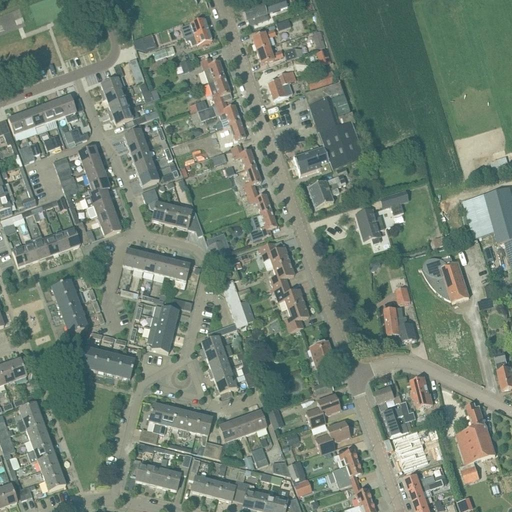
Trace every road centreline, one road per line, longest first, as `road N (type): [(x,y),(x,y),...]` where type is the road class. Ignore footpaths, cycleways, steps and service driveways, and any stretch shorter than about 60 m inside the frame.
road 1 (residential): [(352,375),(220,0)]
road 2 (residential): [(141,234),(74,75)]
road 3 (residential): [(511,412),(406,362),(352,375)]
road 4 (residential): [(187,357),(207,265),(196,249),(141,234)]
road 5 (residential): [(400,511),(352,375)]
road 6 (residential): [(112,500),(143,384)]
